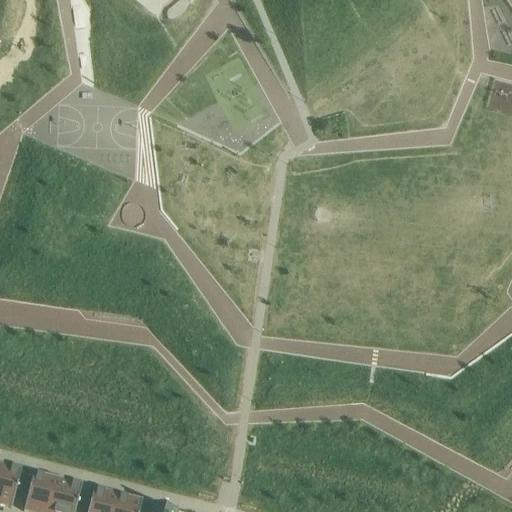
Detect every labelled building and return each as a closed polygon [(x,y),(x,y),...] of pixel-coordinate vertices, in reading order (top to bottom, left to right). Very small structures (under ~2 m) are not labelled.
[(0,468),(0,511),(25,511),(27,506),(13,502),(18,480),(19,481),(21,473),(20,473),(0,468)] [(18,480),(13,502),(27,506),(25,511),(49,511),(57,483),(34,477),(33,476),(31,484),(19,481),(18,480)] [(57,483),(49,511),(89,511),(93,500),(92,499),(80,496),(82,489),(80,489),(57,483)] [(114,511),(118,499),(95,493),(95,492),(94,492),(92,499),(93,500),(89,511),(114,511)] [(118,499),(114,511),(141,511),(140,511),(142,504),(141,504),(118,499)]
